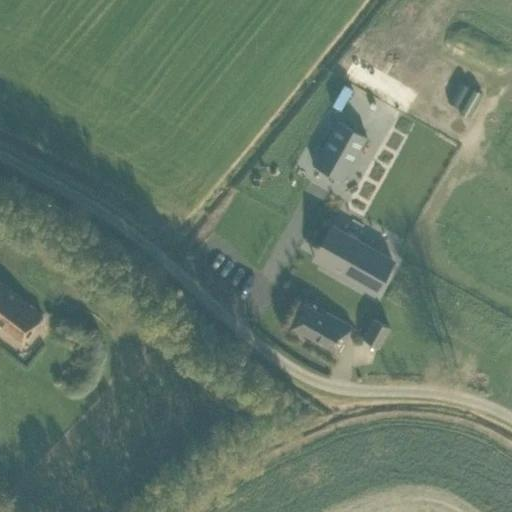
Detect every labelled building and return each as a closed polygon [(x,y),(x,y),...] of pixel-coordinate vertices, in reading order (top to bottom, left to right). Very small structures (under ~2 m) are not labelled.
[(338,121),(311,164),(339,181),(365,139),(338,121)] [(349,235),(330,266),(376,294),(393,266),(395,263),(349,235)] [(0,326),(21,342),(41,316),(0,283),(0,326)] [(335,354),(351,327),(326,313),(324,316),(303,305),(288,328),(335,354)] [(364,338),(379,347),(390,327),(375,319),(364,338)]
